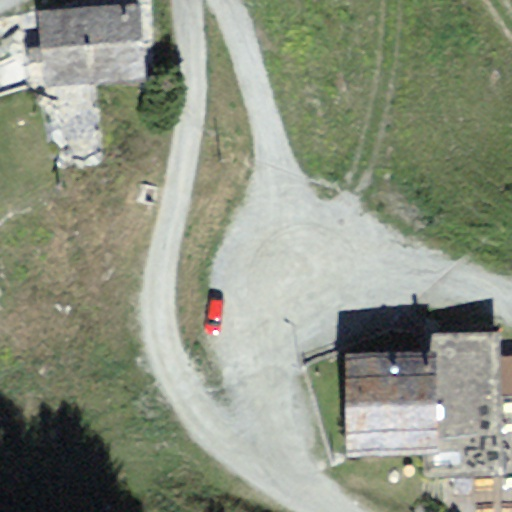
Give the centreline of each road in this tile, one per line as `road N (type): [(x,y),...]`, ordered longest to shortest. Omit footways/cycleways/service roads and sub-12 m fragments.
road 1 (track): [(338,240),(376,135),(388,0)]
road 2 (track): [(302,225),(213,0)]
road 3 (track): [(302,225),(511,324)]
